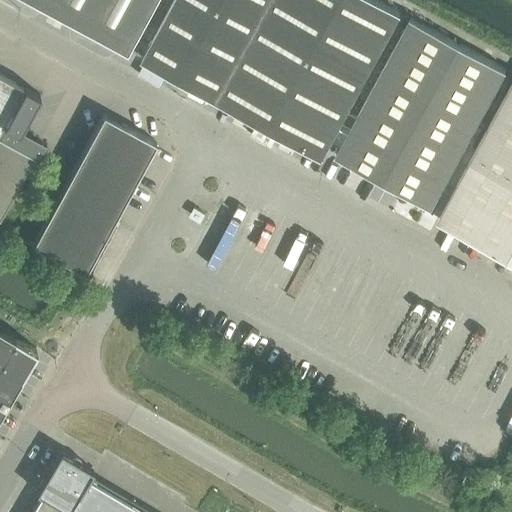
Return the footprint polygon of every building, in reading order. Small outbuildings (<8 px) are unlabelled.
[(157,0),(35,0),(130,51),(157,0)] [(340,120),(346,110),(400,11),(379,0),(173,0),(142,57),(321,155),(340,120)] [(336,154),(430,206),(505,69),(410,17),(357,115),(351,126),(336,154)] [(0,213),(33,153),(30,152),(0,135),(0,130),(23,88),(0,74),(0,213)] [(511,81),(437,218),(511,259),(511,81)] [(24,86),(23,88),(0,130),(0,135),(30,152),(36,141),(19,132),(40,95),(24,86)] [(340,120),(351,126),(357,115),(346,110),(340,120)] [(110,223),(155,141),(103,112),(32,243),(84,271),(88,264),(93,267),(116,224),(115,224),(114,225),(110,223)] [(0,408),(35,349),(0,327),(0,408)] [(36,491),(41,494),(69,510),(90,474),(93,469),(60,450),(36,491)] [(154,511),(90,474),(69,510),(41,494),(30,511),(154,511)]
